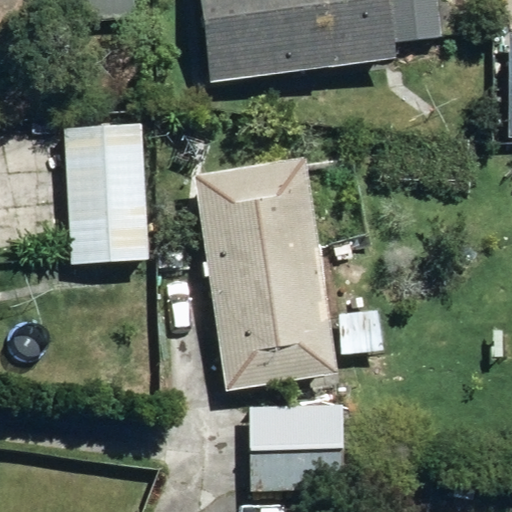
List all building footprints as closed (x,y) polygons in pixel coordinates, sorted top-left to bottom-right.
[(34,0),(37,29),(134,24),(132,0),(34,0)] [(389,65),(392,90),(437,85),(426,0),(198,0),(210,89),(389,65)] [(500,144),(511,143),(511,43),(501,43),(500,144)] [(56,141),(62,275),(142,271),(136,138),(56,141)] [(190,184),(217,399),(332,385),(305,169),(190,184)] [(334,407),(241,405),(239,494),(332,496),(334,407)]
